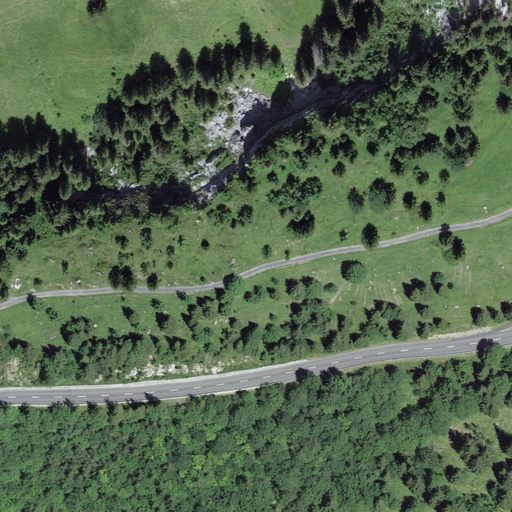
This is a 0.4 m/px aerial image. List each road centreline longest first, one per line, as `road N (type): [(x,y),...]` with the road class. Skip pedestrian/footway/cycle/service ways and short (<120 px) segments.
road 1 (track): [(511,210),(469,228),(283,262),(215,285),(36,295),(0,306)]
road 2 (secondary): [(511,336),(180,390),(0,398)]
